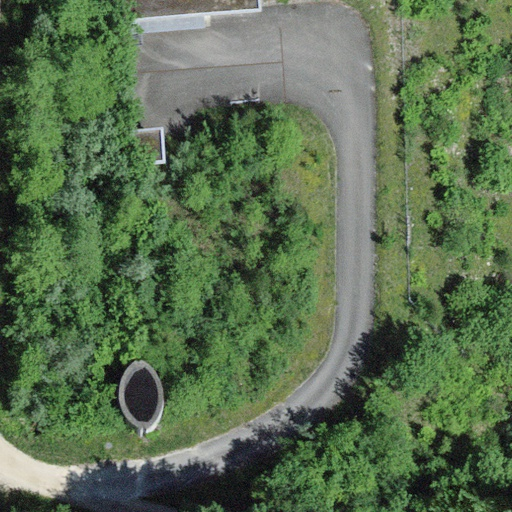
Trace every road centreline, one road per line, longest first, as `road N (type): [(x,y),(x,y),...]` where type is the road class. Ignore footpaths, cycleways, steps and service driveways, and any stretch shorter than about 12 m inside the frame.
road 1 (track): [(50,477),(144,475),(230,452),(307,401),(337,367),(354,328),(350,55),(159,70)]
road 2 (motorway): [(0,252),(511,212)]
road 3 (track): [(0,463),(148,511)]
